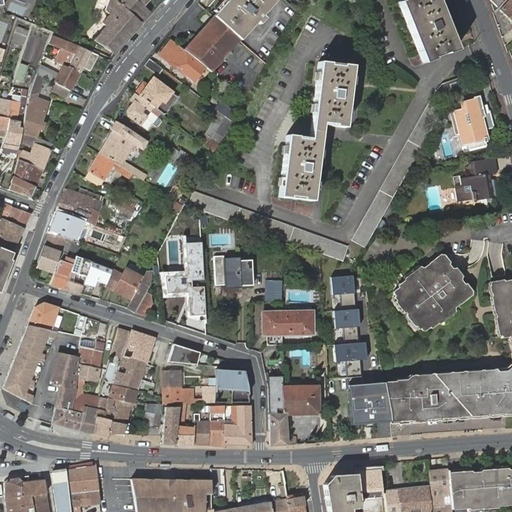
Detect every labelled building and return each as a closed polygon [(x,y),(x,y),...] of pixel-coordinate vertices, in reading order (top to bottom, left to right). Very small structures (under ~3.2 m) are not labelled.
[(93,40),(113,53),(131,34),(141,22),(149,13),(142,6),(135,0),(109,0),(105,10),(109,14),(102,23),(106,26),(98,35),(94,40),(93,40)] [(239,40),(240,40),(257,22),(260,24),(265,18),(262,16),(276,0),(227,0),(216,13),(213,16),(232,33),(239,40)] [(403,0),(397,2),(398,4),(421,62),(422,63),(432,59),(431,58),(445,53),(445,54),(455,50),(455,49),(453,45),(435,0),(403,0)] [(490,0),(497,8),(504,1),(505,0),(490,0)] [(511,0),(508,0),(499,10),(505,16),(508,19),(511,23),(511,0)] [(232,33),(213,16),(203,27),(230,51),(239,40),(232,33)] [(23,46),(28,31),(17,27),(12,42),(23,46)] [(203,27),(195,37),(222,60),(230,51),(203,27)] [(30,29),(23,61),(38,64),(45,32),(30,29)] [(54,61),(63,65),(67,67),(68,66),(79,47),(52,36),(49,44),(60,48),(54,61)] [(195,37),(183,50),(189,54),(205,67),(209,71),(211,73),(222,60),(195,37)] [(194,81),(205,67),(189,54),(183,50),(176,44),(171,40),(159,55),(172,65),(174,67),(193,82),(194,81)] [(90,71),(98,55),(91,52),(79,47),(68,66),(79,73),(82,67),(90,71)] [(149,59),(144,65),(158,76),(163,69),(149,59)] [(312,116),(310,131),(320,132),(321,125),(334,127),(344,128),(346,108),(351,66),(341,65),(329,63),(318,62),(312,116)] [(27,66),(21,63),(16,78),(16,79),(22,81),(27,66)] [(70,91),(79,73),(68,66),(67,67),(63,65),(58,74),(49,69),(49,71),(40,67),(37,74),(53,83),(56,84),(70,91)] [(31,91),(30,92),(28,106),(27,106),(24,122),(22,128),(22,132),(36,138),(48,104),(35,99),(36,94),(37,93),(42,77),(37,74),(31,91)] [(449,98),(467,91),(462,77),(441,84),(436,91),(449,98)] [(140,87),(135,94),(148,104),(153,107),(154,108),(159,112),(163,115),(177,97),(171,92),(153,79),(147,86),(144,90),(140,87)] [(66,98),(70,91),(56,84),(52,92),(66,98)] [(26,97),(28,90),(22,89),(20,96),(13,94),(12,102),(20,104),(21,96),(26,97)] [(406,173),(449,98),(436,91),(351,240),(364,247),(374,229),(402,180),(405,176),(406,173)] [(148,104),(135,94),(130,100),(133,103),(128,111),(128,112),(128,113),(127,113),(127,114),(128,114),(128,115),(128,116),(129,116),(132,119),(131,120),(134,122),(135,121),(140,124),(146,129),(159,112),(154,108),(153,107),(148,104)] [(12,102),(0,99),(0,116),(9,118),(9,119),(17,121),(18,114),(23,115),(26,97),(21,96),(20,104),(12,102)] [(478,116),(488,113),(486,105),(479,107),(477,100),(463,103),(460,104),(462,110),(451,113),(456,132),(456,135),(459,134),(462,144),(467,143),(469,150),(469,151),(486,147),(485,146),(485,142),(486,142),(485,138),(484,138),(482,130),(481,126),(478,116)] [(232,122),(233,122),(237,114),(220,101),(214,108),(216,110),(232,122)] [(213,153),(232,122),(216,110),(209,119),(212,122),(204,135),(206,136),(200,144),(213,153)] [(490,112),(488,113),(478,116),(481,126),(492,123),(490,112)] [(9,118),(0,116),(0,135),(5,137),(7,130),(9,119),(9,118)] [(7,130),(5,137),(1,149),(14,151),(18,139),(20,140),(22,132),(22,128),(17,127),(18,121),(17,121),(9,119),(7,130)] [(145,140),(128,128),(116,122),(111,130),(112,130),(98,153),(114,163),(131,174),(142,180),(145,175),(124,162),(135,143),(141,147),(145,140)] [(309,138),(296,137),(286,135),(285,143),(278,197),(288,199),(294,199),(297,199),(301,200),(312,202),(317,159),(320,132),(310,131),(309,138)] [(43,170),(51,150),(40,145),(42,140),(40,139),(36,138),(22,132),(20,140),(20,142),(32,147),(29,154),(23,151),(20,156),(18,155),(17,159),(18,160),(43,170)] [(51,150),(53,144),(42,140),(40,145),(51,150)] [(172,147),(167,154),(181,164),(188,154),(181,149),(179,152),(172,147)] [(114,163),(98,153),(87,172),(100,180),(103,181),(112,166),(113,165),(119,169),(118,171),(128,178),(131,174),(114,163)] [(494,158),(468,162),(468,166),(465,167),(466,172),(469,171),(470,175),(459,177),(461,183),(454,184),(456,200),(471,198),(472,201),(472,202),(473,203),(474,203),(475,202),(475,201),(485,199),(487,210),(502,207),(497,179),(491,180),(490,174),(497,173),(494,158)] [(34,187),(43,170),(18,160),(13,177),(34,187)] [(110,185),(118,171),(115,169),(115,167),(112,166),(103,181),(110,185)] [(100,180),(87,172),(84,178),(92,182),(97,185),(100,180)] [(29,198),(34,187),(13,177),(12,176),(9,190),(29,198)] [(72,218),(85,222),(87,223),(94,226),(98,213),(91,211),(95,200),(64,189),(61,195),(75,200),(69,216),(72,217),(72,218)] [(169,195),(176,199),(179,193),(173,189),(169,195)] [(318,252),(343,261),(348,247),(193,191),(188,206),(199,210),(235,222),(282,239),(318,252)] [(55,211),(56,211),(69,216),(75,200),(61,195),(55,211)] [(122,202),(119,208),(131,215),(138,203),(131,198),(127,205),(122,202)] [(166,207),(177,213),(181,206),(170,200),(166,207)] [(5,221),(23,229),(30,214),(11,207),(0,202),(0,218),(1,219),(5,221)] [(65,237),(71,239),(76,224),(83,227),(85,222),(72,218),(72,217),(69,216),(56,211),(49,231),(65,237)] [(0,248),(12,253),(23,229),(5,221),(1,219),(0,218),(0,248)] [(43,246),(60,252),(61,249),(67,251),(71,239),(65,237),(49,231),(43,246)] [(78,241),(71,239),(67,251),(74,254),(78,241)] [(183,272),(160,274),(162,298),(184,298),(186,319),(205,325),(201,243),(182,244),(183,272)] [(55,268),(60,252),(43,246),(37,262),(34,269),(51,275),(54,268),(55,268)] [(0,284),(12,253),(0,248),(0,284)] [(213,256),(215,285),(216,285),(240,284),(240,286),(253,285),(251,259),(240,260),(236,261),(223,261),(223,256),(213,256)] [(421,268),(405,280),(405,282),(397,288),(394,291),(392,292),(392,294),(394,296),(397,300),(397,302),(414,324),(416,324),(420,329),(421,330),(424,331),(428,327),(434,323),(436,321),(438,321),(453,310),(454,307),(458,304),(459,302),(469,294),(469,292),(463,284),(460,280),(460,278),(453,269),(451,268),(448,264),(442,257),(440,257),(429,265),(427,265),(422,268),(421,268)] [(50,285),(64,290),(72,266),(73,261),(71,260),(70,260),(65,258),(63,262),(60,261),(56,272),(55,271),(50,285)] [(86,277),(105,284),(111,270),(91,263),(88,272),(86,277)] [(79,295),(80,294),(86,277),(88,272),(72,266),(64,290),(79,295)] [(105,285),(114,290),(122,275),(111,269),(111,270),(105,284),(105,285)] [(114,290),(130,299),(142,277),(125,269),(122,275),(114,290)] [(152,271),(146,270),(142,277),(130,299),(126,308),(135,313),(147,293),(149,288),(152,271)] [(352,276),(329,278),(330,296),(339,295),(340,312),(334,313),(335,329),(342,328),(343,345),(336,346),(338,363),(346,362),(351,428),(390,424),(390,417),(384,382),(362,385),(352,276)] [(405,381),(384,382),(390,417),(397,416),(398,415),(408,414),(409,416),(419,415),(420,414),(421,413),(422,415),(432,414),(433,413),(434,412),(435,413),(444,413),(445,412),(452,411),(454,412),(463,411),(464,410),(465,410),(466,411),(475,411),(476,409),(483,409),(485,410),(494,409),(495,408),(496,408),(497,409),(506,408),(508,407),(511,406),(511,279),(503,281),(492,283),(491,285),(494,302),(497,301),(500,315),(497,316),(501,336),(502,337),(508,336),(511,336),(511,342),(511,366),(500,376),(494,369),(430,374),(420,382),(414,375),(412,375),(405,381)] [(281,302),(282,281),(267,280),(267,302),(281,302)] [(135,313),(144,316),(152,303),(151,295),(147,293),(135,313)] [(30,326),(49,330),(57,307),(43,303),(34,307),(27,325),(30,326)] [(267,345),(281,345),(281,335),(303,335),(312,334),(312,313),(295,314),(295,312),(270,312),(261,313),(262,336),(267,335),(267,345)] [(30,326),(27,325),(2,388),(30,403),(32,395),(31,394),(38,368),(40,370),(48,339),(53,340),(56,332),(53,331),(49,330),(30,326)] [(155,338),(131,330),(123,356),(129,358),(131,357),(147,362),(155,338)] [(129,335),(116,331),(114,340),(114,341),(111,353),(122,356),(129,335)] [(53,340),(48,339),(40,370),(38,368),(31,394),(32,395),(53,340)] [(94,349),(96,342),(85,340),(80,340),(80,343),(80,346),(94,349)] [(77,364),(99,369),(104,344),(96,342),(94,349),(80,346),(78,358),(77,364)] [(198,353),(172,344),(167,361),(195,364),(198,353)] [(317,345),(318,368),(326,367),(324,344),(317,345)] [(75,389),(76,381),(76,376),(77,364),(78,358),(57,353),(50,384),(60,386),(54,409),(51,424),(79,432),(79,430),(84,414),(82,414),(79,413),(71,411),(72,403),(74,396),(75,389)] [(129,358),(123,356),(117,373),(142,380),(146,366),(147,364),(129,358)] [(97,381),(99,369),(77,364),(76,376),(76,381),(79,381),(80,377),(97,381)] [(230,402),(248,402),(247,385),(244,371),(216,369),(215,378),(215,386),(215,388),(231,389),(230,402)] [(181,370),(162,371),(163,383),(163,386),(172,386),(172,389),(181,389),(181,388),(181,370)] [(142,380),(117,373),(113,385),(138,391),(142,380)] [(430,374),(414,375),(420,382),(430,374)] [(282,414),(282,386),(282,376),(272,377),(273,386),(268,387),(268,414),(282,414)] [(138,391),(113,385),(109,399),(134,403),(135,399),(138,391)] [(286,414),(286,415),(319,414),(318,385),(282,386),(282,414),(286,414)] [(172,386),(163,386),(163,390),(163,398),(164,401),(164,404),(179,404),(192,403),(192,394),(181,395),(181,389),(172,389),(172,386)] [(209,386),(203,386),(203,395),(206,395),(206,403),(215,403),(215,394),(215,388),(215,386),(209,386)] [(74,396),(72,403),(71,411),(79,413),(80,406),(83,407),(83,405),(85,398),(74,396)] [(96,417),(98,401),(85,398),(83,405),(83,407),(80,406),(79,413),(82,414),(84,414),(79,430),(94,433),(96,417)] [(109,399),(108,398),(107,402),(104,419),(110,421),(110,422),(126,425),(129,410),(129,406),(133,407),(134,407),(135,403),(134,403),(109,399)] [(107,402),(98,401),(96,417),(94,433),(107,437),(108,434),(110,422),(110,421),(104,419),(107,402)] [(144,412),(145,412),(150,413),(150,415),(159,417),(161,404),(146,404),(144,412)] [(250,406),(248,405),(235,406),(232,406),(232,408),(232,412),(232,414),(233,421),(224,421),(224,422),(224,425),(223,444),(239,445),(252,445),(250,406)] [(184,406),(179,407),(177,425),(177,435),(174,445),(193,445),(193,426),(182,426),(184,406)] [(177,425),(179,407),(165,407),(163,428),(162,436),(162,444),(174,445),(177,435),(177,425)] [(145,412),(142,426),(159,428),(161,417),(159,417),(150,415),(150,413),(145,412)] [(232,412),(224,413),(224,421),(233,421),(232,414),(232,412)] [(269,446),(287,445),(286,415),(286,414),(282,414),(268,414),(269,446)] [(126,425),(110,422),(108,434),(124,435),(124,434),(126,425)] [(223,446),(223,444),(224,425),(224,422),(209,422),(209,423),(208,446),(223,446)] [(209,423),(193,423),(193,426),(193,445),(208,446),(209,423)] [(79,511),(78,506),(81,503),(81,502),(90,501),(90,502),(93,504),(100,503),(96,473),(95,466),(81,468),(65,471),(68,488),(69,496),(69,504),(70,507),(70,511),(79,511)] [(356,470),(358,497),(360,498),(369,497),(371,497),(376,497),(376,505),(370,504),(368,511),(382,511),(382,507),(379,468),(356,470)] [(451,511),(451,509),(450,505),(443,506),(441,495),(449,494),(447,475),(447,470),(447,469),(428,471),(431,508),(431,511),(451,511)] [(508,470),(498,471),(499,484),(485,485),(471,486),(471,487),(472,498),(468,498),(469,505),(473,505),(473,508),(497,506),(510,505),(509,496),(509,486),(508,470)] [(68,488),(65,471),(50,473),(53,490),(55,501),(55,506),(56,510),(56,511),(70,511),(70,507),(69,504),(69,496),(68,488)] [(457,474),(447,475),(449,494),(450,503),(450,505),(451,509),(460,509),(467,508),(473,508),(473,505),(469,505),(468,498),(472,498),(471,487),(471,486),(485,485),(499,484),(498,471),(479,472),(471,473),(464,473),(457,474)] [(350,511),(350,509),(359,508),(358,497),(355,474),(346,475),(332,475),(323,485),(325,500),(326,506),(327,511),(350,511)] [(30,496),(45,494),(43,480),(29,481),(28,476),(21,477),(20,496),(30,495),(30,496)] [(48,511),(45,494),(30,496),(30,495),(20,496),(21,477),(14,478),(14,479),(6,480),(4,482),(4,498),(6,510),(5,511),(48,511)] [(160,480),(131,480),(131,481),(135,508),(135,511),(204,511),(205,511),(212,510),(211,495),(211,480),(205,480),(174,480),(160,480)] [(430,511),(428,486),(396,489),(383,491),(385,511),(430,511)] [(450,503),(449,494),(441,495),(443,506),(450,505),(450,503)] [(302,496),(287,499),(288,508),(304,505),(302,496)] [(286,499),(270,502),(271,511),(288,511),(288,508),(286,499)] [(271,511),(270,502),(235,509),(235,511),(271,511)]
